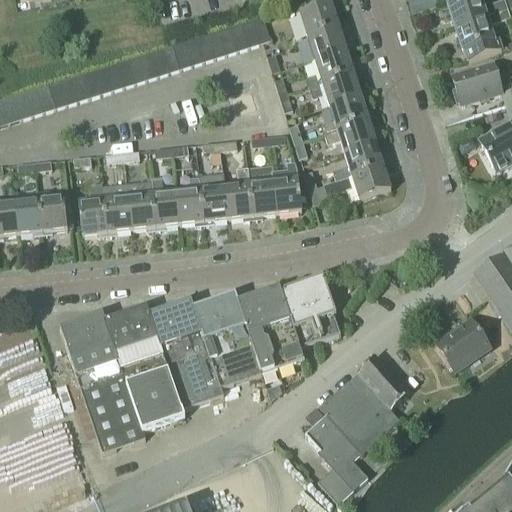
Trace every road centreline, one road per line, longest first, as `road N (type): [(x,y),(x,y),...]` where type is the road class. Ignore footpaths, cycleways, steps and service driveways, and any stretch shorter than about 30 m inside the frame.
road 1 (unclassified): [(83,511),(180,476),(273,422),(464,259),(511,229)]
road 2 (unclassified): [(0,298),(246,273),(408,242),(435,215)]
road 3 (residential): [(435,215),(438,185),(379,0)]
